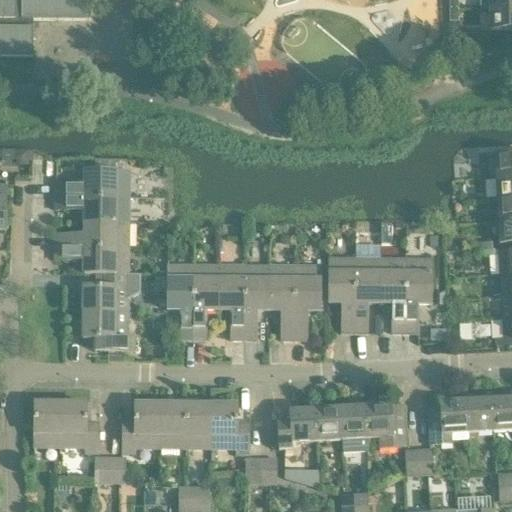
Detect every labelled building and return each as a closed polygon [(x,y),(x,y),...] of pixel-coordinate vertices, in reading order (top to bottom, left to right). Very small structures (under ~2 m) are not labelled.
[(0,0),(0,59),(33,59),(33,22),(91,22),(90,0),(0,0)] [(448,0),(449,11),(458,11),(457,0),(448,0)] [(511,0),(480,0),(481,11),(489,11),(511,10),(511,0)] [(511,10),(489,11),(489,33),(511,32),(511,10)] [(458,11),(449,11),(449,23),(458,23),(458,11)] [(495,161),(496,181),(511,179),(511,157),(487,159),(487,162),(495,161)] [(54,187),(54,200),(129,200),(129,174),(85,174),(84,187),(54,187)] [(490,201),(490,203),(511,201),(511,179),(496,181),(497,200),(490,201)] [(84,213),(84,225),(128,226),(129,200),(54,200),(54,213),(84,213)] [(497,205),(499,225),(511,223),(511,201),(490,203),(490,206),(497,205)] [(511,223),(499,225),(500,244),(492,245),(493,248),(511,246),(511,223)] [(54,237),(54,250),(128,251),(128,226),(84,225),(84,237),(54,237)] [(83,276),(109,277),(128,277),(128,251),(54,250),(54,263),(84,263),(83,276)] [(511,252),(498,253),(500,278),(511,277),(511,252)] [(341,337),(354,337),(355,263),(329,262),(328,306),(342,307),(341,337)] [(368,307),(380,307),(380,263),(355,263),(354,337),(367,337),(368,307)] [(392,337),(405,337),(405,263),(380,263),(380,307),(392,307),(392,337)] [(405,263),(405,337),(418,337),(418,307),(431,307),(432,263),(405,263)] [(180,343),(193,343),(194,269),(168,269),(167,313),(180,313),(180,343)] [(207,313),(219,314),(219,269),(194,269),(193,343),(206,343),(207,313)] [(231,344),(244,344),(244,270),(219,269),(219,314),(231,314),(231,344)] [(257,314),(269,314),(269,270),(244,270),(244,344),(257,344),(257,314)] [(281,344),(294,344),(295,270),(269,270),(269,314),(281,314),(281,344)] [(295,270),(294,344),(307,344),(307,314),(321,314),(321,270),(295,270)] [(83,289),(83,315),(127,316),(128,302),(138,296),(138,277),(134,277),(128,277),(109,277),(109,289),(83,289)] [(511,299),(511,277),(500,278),(501,297),(493,298),(493,301),(511,299)] [(511,299),(493,301),(493,303),(501,303),(502,322),(511,321),(511,299)] [(127,316),(83,315),(83,342),(95,342),(95,354),(133,355),(134,341),(127,341),(127,316)] [(511,321),(502,322),(504,341),(496,342),(496,349),(511,347),(511,321)] [(507,401),(491,402),(493,434),(511,433),(511,397),(506,397),(507,401)] [(475,399),(465,400),(468,436),(468,440),(477,439),(477,435),(493,434),(491,402),(475,403),(475,399)] [(456,400),(456,404),(439,405),(440,412),(427,413),(429,448),(452,447),(452,444),(468,443),(468,440),(468,436),(465,400),(456,400)] [(160,451),(185,451),(186,403),(176,402),(176,407),(161,407),(160,451)] [(185,451),(211,451),(211,407),(196,407),(196,403),(186,403),(185,451)] [(374,405),(365,406),(367,442),(379,441),(380,451),(406,449),(404,408),(392,409),(391,408),(374,409),(374,405)] [(34,450),(60,450),(60,406),(34,406),(34,450)] [(60,406),(60,450),(85,450),(85,457),(99,457),(99,432),(86,431),(87,406),(60,406)] [(340,411),(342,443),(343,455),(368,454),(367,442),(365,406),(356,406),(356,410),(340,411)] [(135,451),(160,451),(161,407),(135,407),(134,432),(122,432),(121,457),(135,457),(135,451)] [(211,407),(211,451),(236,452),(236,458),(250,458),(250,433),(237,433),(237,408),(211,407)] [(317,445),(342,443),(340,411),(315,412),(317,445)] [(292,446),(317,445),(315,412),(289,414),(290,427),(277,428),(278,453),(292,452),(292,446)] [(432,452),(418,453),(420,478),(433,478),(432,452)] [(420,478),(418,453),(405,454),(406,479),(420,478)] [(94,486),(110,486),(110,461),(94,461),(94,486)] [(110,461),(110,486),(126,487),(126,461),(110,461)] [(245,488),(261,488),(261,462),(249,462),(245,462),(245,467),(245,478),(245,488)] [(261,462),(261,488),(276,488),(277,463),(261,462)] [(511,477),(498,478),(498,491),(511,490),(511,477)] [(511,490),(498,491),(499,505),(511,504),(511,490)] [(178,511),(194,511),(194,491),(178,491),(178,511)] [(194,491),(194,511),(209,511),(209,491),(194,491)] [(368,511),(367,497),(354,498),(354,511),(368,511)] [(354,511),(354,498),(340,498),(341,511),(354,511)]
